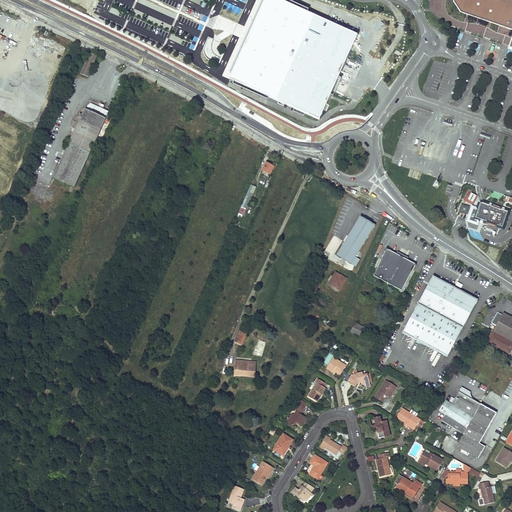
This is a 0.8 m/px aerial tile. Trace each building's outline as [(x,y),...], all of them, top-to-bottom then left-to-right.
[(245,19),(233,46),(243,50),(229,80),(320,121),(361,30),(343,22),(340,28),(308,14),(309,10),(286,0),(265,0),(262,9),(256,6),(252,15),(258,17),(255,24),(245,19)] [(511,0),(458,0),(462,5),(511,28),(511,0)] [(90,51),(80,74),(88,77),(98,55),(90,51)] [(76,129),(53,178),(73,187),(105,118),(85,108),(82,115),(79,113),(73,127),(76,129)] [(265,161),(261,169),(270,173),(274,165),(265,161)] [(250,184),(240,207),(246,210),(256,187),(250,184)] [(467,190),(463,199),(473,204),(477,195),(467,190)] [(503,226),(508,213),(504,211),(504,210),(480,202),(478,208),(473,207),(468,220),(477,223),(479,219),(499,226),(499,225),(503,226)] [(360,215),(336,254),(350,263),(354,257),(374,224),(360,215)] [(415,263),(386,248),(372,274),(401,289),(415,263)] [(354,257),(350,263),(355,266),(359,259),(354,257)] [(334,271),(327,284),(340,291),(347,278),(334,271)] [(425,345),(447,356),(478,299),(432,275),(401,332),(417,341),(416,342),(425,347),(425,345)] [(511,317),(503,313),(502,315),(498,312),(492,323),(496,325),(493,331),(487,341),(508,352),(510,348),(511,348),(511,317)] [(368,329),(353,323),(349,332),(364,338),(368,329)] [(239,344),(244,334),(239,331),(234,342),(239,344)] [(346,366),(333,358),(326,369),(333,373),(334,371),(336,372),(340,375),(346,366)] [(241,373),(255,374),(255,366),(247,366),(248,361),(234,360),(233,375),(240,375),(241,373)] [(361,383),(363,385),(370,383),(368,375),(367,374),(363,375),(362,373),(358,374),(357,370),(355,370),(353,373),(354,375),(353,376),(352,375),(351,377),(348,382),(355,387),(357,383),(358,381),(360,381),(360,382),(361,383)] [(326,384),(317,379),(315,382),(316,383),(308,396),(317,402),(322,395),(321,394),(324,388),(326,384)] [(396,387),(386,380),(375,398),(378,399),(382,402),(385,399),(381,397),(383,394),(386,396),(389,398),(396,387)] [(439,411),(446,415),(442,421),(463,435),(481,404),(476,402),(467,396),(469,392),(461,387),(452,404),(446,400),(439,411)] [(469,392),(467,396),(476,402),(477,401),(476,401),(475,400),(474,400),(473,399),(473,398),(472,398),(471,397),(471,396),(471,395),(471,394),(470,393),(470,392),(469,392)] [(298,404),(297,403),(294,409),(296,411),(294,415),(290,415),(288,418),(287,420),(287,421),(288,426),(294,424),(293,423),(296,422),(297,423),(303,426),(303,425),(307,418),(300,414),(304,408),(303,407),(298,404)] [(497,413),(481,404),(463,435),(479,443),(497,413)] [(420,420),(416,417),(410,413),(402,408),(397,417),(405,423),(411,426),(410,427),(414,430),(417,425),(420,420)] [(374,418),(376,425),(376,427),(379,438),(390,436),(386,421),(381,422),(380,417),(374,418)] [(293,440),(283,434),(274,449),(275,450),(282,454),(283,455),(285,452),(287,450),(286,449),(287,447),(288,448),(293,440)] [(479,443),(463,435),(456,447),(478,459),(485,447),(479,443)] [(330,438),(327,436),(323,442),(321,445),(320,446),(324,449),(325,448),(337,455),(339,451),(343,453),(346,448),(342,445),(341,447),(330,440),(330,438)] [(511,462),(511,461),(511,457),(511,456),(511,452),(504,448),(495,461),(505,467),(509,461),(511,462)] [(429,454),(424,451),(419,460),(425,464),(426,463),(428,464),(428,465),(437,471),(443,460),(430,453),(429,454)] [(391,474),(387,457),(389,457),(388,453),(379,455),(380,459),(376,460),(378,469),(380,477),(391,474)] [(328,463),(315,455),(312,459),(310,463),(315,466),(315,468),(314,467),(309,474),(317,479),(328,463)] [(270,471),(272,472),(274,468),(263,462),(252,479),(262,485),(264,481),(267,477),(270,471)] [(451,476),(448,476),(448,479),(446,479),(446,483),(453,484),(453,482),(460,483),(460,484),(468,484),(468,472),(460,472),(460,470),(451,470),(451,474),(451,476)] [(398,485),(407,490),(405,493),(413,498),(419,487),(420,488),(422,484),(415,480),(413,483),(403,477),(398,485)] [(481,489),(484,505),(494,502),(492,493),(491,486),(489,487),(488,482),(480,483),(479,485),(480,489),(481,489)] [(306,483),(303,486),(311,492),(314,488),(306,483)] [(407,490),(398,485),(397,488),(405,493),(407,490)] [(240,496),(241,496),(244,489),(235,486),(229,503),(234,504),(232,508),(240,511),(243,503),(239,502),(241,498),(240,498),(239,498),(240,496)] [(299,490),(296,487),(291,493),(295,496),(295,495),(302,501),(306,501),(306,498),(306,496),(307,496),(310,496),(312,496),(313,494),(311,492),(303,486),(299,490)]
